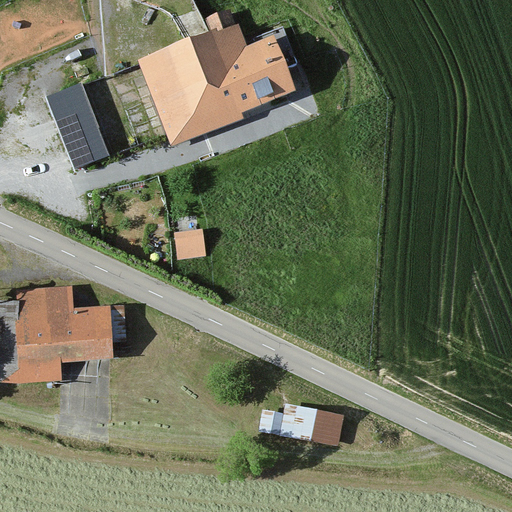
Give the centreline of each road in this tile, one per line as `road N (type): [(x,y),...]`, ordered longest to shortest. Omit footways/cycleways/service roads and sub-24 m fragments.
road 1 (tertiary): [(511,464),(0,222)]
road 2 (unknown): [(0,177),(79,154),(186,142),(292,102)]
